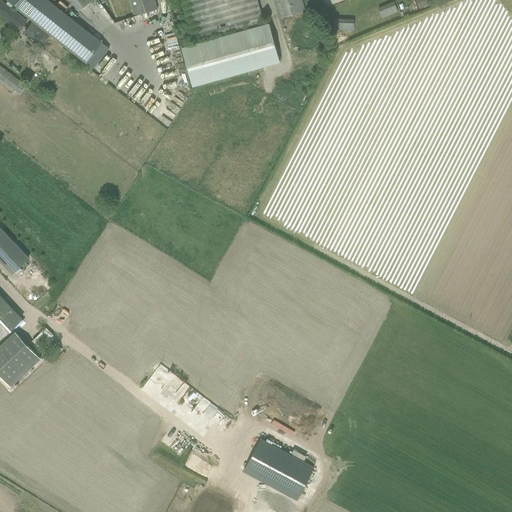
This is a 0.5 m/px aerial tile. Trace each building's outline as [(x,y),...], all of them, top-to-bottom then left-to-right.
[(0,0),(0,14),(19,29),(26,20),(0,0)] [(47,0),(8,0),(8,2),(32,20),(50,34),(87,62),(102,42),(69,16),(47,0)] [(129,0),(134,17),(157,10),(154,0),(129,0)] [(182,0),(194,42),(264,22),(257,0),(182,0)] [(275,0),(280,18),(305,11),(302,0),(275,0)] [(383,17),(400,12),(398,5),(381,9),(383,17)] [(50,34),(32,20),(23,32),(41,46),(50,34)] [(336,21),(336,29),(356,30),(356,22),(336,21)] [(279,61),(268,23),(181,47),(192,86),(279,61)] [(0,260),(12,273),(28,258),(0,228),(0,260)] [(0,338),(21,318),(0,295),(0,338)] [(14,331),(0,344),(0,376),(11,388),(41,360),(14,331)] [(243,471),(296,500),(314,467),(260,438),(243,471)] [(214,486),(199,511),(232,511),(239,500),(214,486)] [(263,491),(251,511),(288,511),(286,510),(289,505),(263,491)]
